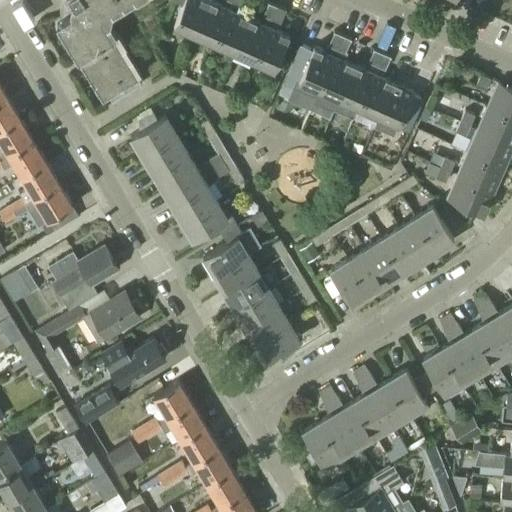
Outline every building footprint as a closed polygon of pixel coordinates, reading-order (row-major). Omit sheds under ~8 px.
[(65,15),(60,18),(66,28),(61,31),(77,57),(82,54),(90,67),(85,70),(92,83),(98,79),(106,92),(100,96),(101,97),(106,94),(111,102),(141,84),(100,17),(101,11),(119,0),(65,0),(65,1),(65,2),(64,4),(64,5),(63,8),(63,10),(63,11),(64,12),(64,14),(65,15)] [(182,4),(172,25),(193,34),(207,0),(174,0),(182,4)] [(208,0),(207,0),(193,34),(213,43),(228,9),(208,0)] [(268,4),(263,15),(271,19),(276,6),(267,2),(266,3),(268,4)] [(276,6),(271,19),(278,22),(283,11),(284,11),(285,10),(276,6)] [(228,9),(213,43),(233,51),(248,17),(228,9)] [(248,17),(233,51),(253,60),(268,26),(248,17)] [(268,26),(253,60),(273,69),(288,35),(268,26)] [(333,33),(328,44),(336,48),(341,35),(333,31),(332,32),(333,33)] [(341,35),(336,48),(344,51),(349,40),(350,40),(351,39),(341,35)] [(312,46),(297,80),(317,89),(332,55),(312,46)] [(373,50),(368,62),(376,65),(381,53),(372,49),(372,50),(373,50)] [(381,53),(376,65),(383,69),(389,57),(390,58),(390,57),(381,53)] [(337,98),(352,64),(332,55),(317,89),(313,100),(333,109),(337,98)] [(352,64),(337,98),(357,107),(372,73),(352,64)] [(372,73),(357,107),(377,115),(392,81),(372,73)] [(479,74),(475,85),(485,89),(489,78),(479,74)] [(392,81),(377,115),(373,126),(393,135),(407,103),(415,107),(420,95),(412,92),(412,90),(392,81)] [(511,87),(497,81),(486,105),(511,115),(511,87)] [(6,95),(0,98),(0,128),(19,117),(6,95)] [(511,115),(486,105),(476,128),(511,143),(511,115)] [(463,110),(459,120),(469,125),(473,115),(463,110)] [(142,128),(130,135),(140,152),(174,132),(164,115),(156,119),(152,112),(138,120),(142,128)] [(0,157),(32,139),(19,117),(0,128),(0,142),(2,145),(0,146),(0,157)] [(206,118),(198,123),(206,136),(214,131),(206,118)] [(459,120),(454,131),(464,135),(469,125),(459,120)] [(511,143),(476,128),(466,151),(503,167),(511,146),(511,143)] [(214,131),(206,136),(227,171),(235,166),(227,152),(222,144),(214,131)] [(174,132),(140,152),(151,169),(185,149),(174,132)] [(32,139),(0,157),(0,164),(2,164),(4,168),(12,163),(20,176),(45,161),(32,139)] [(185,149),(151,169),(161,187),(195,166),(185,149)] [(466,151),(456,175),(493,191),(503,167),(466,151)] [(443,156),(439,167),(449,171),(453,160),(443,156)] [(22,197),(0,210),(0,216),(0,217),(58,183),(45,161),(20,176),(27,188),(19,193),(22,197)] [(195,166),(161,187),(171,204),(205,184),(195,166)] [(235,166),(227,171),(235,183),(243,178),(235,166)] [(439,167),(434,177),(444,181),(449,171),(439,167)] [(412,174),(399,182),(404,190),(416,182),(412,174)] [(456,175),(446,198),(482,214),(493,191),(456,175)] [(58,183),(0,217),(3,222),(28,208),(31,214),(39,209),(46,220),(71,205),(58,183)] [(205,184),(171,204),(182,221),(216,201),(205,184)] [(390,187),(378,195),(383,203),(395,195),(390,187)] [(378,195),(365,203),(370,211),(383,203),(378,195)] [(216,201),(182,221),(192,239),(216,224),(221,232),(235,224),(230,216),(226,218),(216,201)] [(431,205),(414,215),(435,249),(452,238),(431,205)] [(357,208),(344,216),(349,224),(362,216),(357,208)] [(414,215),(397,226),(418,260),(435,249),(414,215)] [(344,216),(331,224),(336,232),(349,224),(344,216)] [(226,241),(202,255),(212,273),(246,252),(236,235),(240,232),(235,224),(221,232),(226,241)] [(397,226),(380,237),(401,270),(418,260),(397,226)] [(310,238),(315,245),(328,237),(323,229),(310,238)] [(380,237),(363,247),(384,281),(401,270),(380,237)] [(279,239),(271,244),(278,256),(287,251),(279,239)] [(306,261),(318,254),(310,242),(298,249),(306,261)] [(71,252),(47,266),(55,278),(50,281),(67,309),(95,292),(90,283),(116,268),(103,245),(76,260),(71,252)] [(363,247),(346,258),(367,292),(384,281),(363,247)] [(287,251),(278,256),(289,273),(297,269),(287,251)] [(246,252),(212,273),(223,290),(257,270),(246,252)] [(346,258),(329,269),(350,302),(367,292),(346,258)] [(297,269),(289,273),(299,291),(307,286),(297,269)] [(257,270),(223,290),(233,307),(267,287),(257,270)] [(11,273),(1,279),(8,291),(18,284),(11,273)] [(307,286),(299,291),(307,303),(315,299),(307,286)] [(267,287),(233,307),(243,324),(277,304),(267,287)] [(96,323),(88,328),(96,341),(104,336),(104,337),(138,316),(136,313),(138,312),(139,308),(135,301),(132,300),(129,302),(123,290),(89,311),(96,323)] [(484,292),(473,299),(481,317),(482,316),(484,320),(491,316),(497,313),(494,309),(495,308),(484,292)] [(0,299),(0,319),(9,314),(0,299)] [(78,304),(34,331),(46,350),(58,344),(53,335),(61,329),(84,315),(78,304)] [(277,304),(243,324),(253,342),(287,321),(277,304)] [(497,313),(491,316),(511,350),(511,349),(511,312),(508,306),(497,313)] [(450,313),(439,319),(447,337),(448,336),(450,340),(456,337),(463,333),(460,329),(461,328),(450,313)] [(9,314),(0,319),(0,322),(12,342),(22,336),(9,314)] [(484,320),(473,327),(494,361),(511,350),(491,316),(484,320)] [(287,321),(253,342),(264,359),(276,352),(282,361),(294,350),(290,343),(298,339),(287,321)] [(473,327),(463,333),(456,337),(477,371),(494,361),(473,327)] [(22,336),(12,342),(25,363),(35,357),(22,336)] [(120,383),(164,356),(163,354),(166,352),(160,344),(158,345),(152,336),(131,349),(128,345),(105,359),(120,383)] [(450,340),(439,347),(459,382),(477,371),(456,337),(450,340)] [(72,364),(61,345),(45,354),(57,373),(70,365),(72,364)] [(429,370),(421,375),(429,389),(437,384),(442,392),(459,382),(439,347),(421,358),(429,370)] [(35,357),(25,363),(38,385),(48,379),(35,357)] [(363,365),(352,371),(360,389),(361,388),(364,393),(370,389),(376,385),(373,381),(375,380),(363,365)] [(405,368),(387,378),(408,412),(425,402),(420,394),(429,389),(421,375),(412,380),(405,368)] [(376,385),(370,389),(391,423),(408,412),(387,378),(376,385)] [(149,421),(143,424),(146,429),(190,403),(177,380),(152,395),(159,408),(145,416),(149,421)] [(118,401),(108,384),(75,404),(85,420),(118,401)] [(329,385),(318,392),(326,410),(327,409),(330,413),(336,409),(342,406),(339,402),(341,401),(329,385)] [(364,393),(353,399),(373,433),(391,423),(370,389),(364,393)] [(491,400),(490,403),(500,404),(500,403),(505,404),(506,392),(506,391),(491,400)] [(342,406),(336,409),(356,443),(373,433),(353,399),(342,406)] [(448,399),(439,404),(449,422),(458,417),(448,399)] [(146,429),(144,430),(147,436),(160,428),(164,435),(172,429),(178,439),(203,424),(190,403),(146,429)] [(500,404),(499,419),(510,420),(509,430),(511,429),(511,405),(511,406),(505,405),(505,404),(500,403),(500,404)] [(64,406),(54,412),(67,434),(77,428),(64,406)] [(330,413),(318,420),(339,454),(356,443),(336,409),(330,413)] [(471,415),(452,426),(462,443),(481,431),(471,415)] [(309,443),(301,447),(310,460),(317,456),(322,464),(339,454),(318,420),(301,430),(309,443)] [(143,424),(130,432),(133,437),(136,443),(147,436),(144,430),(146,429),(143,424)] [(203,424),(178,439),(191,461),(216,446),(203,424)] [(77,428),(67,434),(81,456),(90,450),(77,428)] [(99,442),(108,461),(130,451),(121,432),(99,442)] [(26,467),(65,450),(58,433),(19,450),(26,467)] [(402,442),(399,437),(392,441),(392,448),(386,452),(392,462),(408,452),(402,442)] [(428,439),(417,444),(425,463),(436,458),(428,439)] [(5,440),(0,443),(0,473),(18,463),(5,440)] [(216,446),(191,461),(205,483),(229,468),(216,446)] [(511,479),(511,454),(507,454),(507,453),(478,451),(477,463),(502,465),(500,478),(511,479)] [(180,461),(156,475),(162,486),(186,471),(180,461)] [(18,463),(0,473),(0,488),(6,500),(31,485),(18,463)] [(383,511),(395,505),(385,488),(399,479),(389,464),(358,483),(365,493),(344,506),(347,511),(383,511)] [(229,468),(205,483),(218,505),(243,490),(229,468)] [(451,474),(459,494),(466,475),(451,474)] [(511,479),(500,478),(498,503),(503,503),(511,503),(511,479)] [(441,480),(434,483),(439,495),(446,492),(441,480)] [(469,484),(468,500),(478,501),(479,485),(469,484)] [(31,485),(6,500),(13,511),(34,511),(44,506),(31,485)] [(481,486),(481,500),(495,501),(495,486),(481,486)] [(255,511),(243,490),(218,505),(222,511),(255,511)] [(107,499),(89,510),(90,511),(114,511),(125,506),(117,493),(107,499)] [(468,500),(466,511),(476,511),(478,501),(468,500)] [(502,511),(511,511),(511,503),(503,503),(502,511)]
